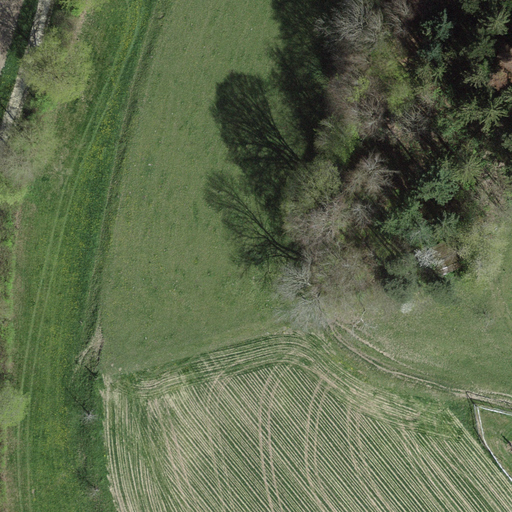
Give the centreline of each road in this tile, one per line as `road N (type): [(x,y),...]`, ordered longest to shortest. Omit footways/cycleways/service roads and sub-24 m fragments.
road 1 (track): [(328,325),(365,360),(511,404)]
road 2 (track): [(41,0),(0,145)]
